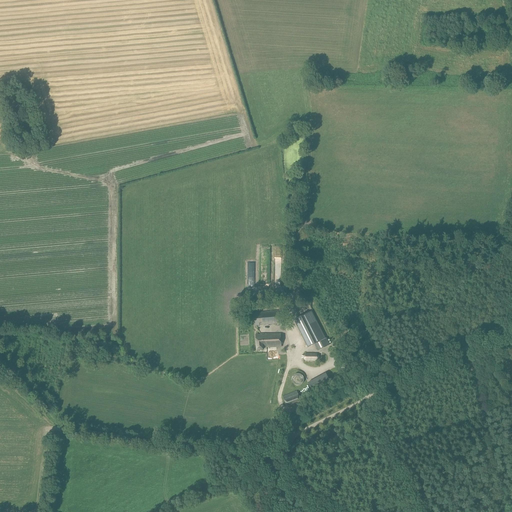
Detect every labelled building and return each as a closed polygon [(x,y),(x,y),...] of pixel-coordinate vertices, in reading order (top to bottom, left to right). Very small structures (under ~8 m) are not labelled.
[(255,325),(283,322),(282,310),(254,313),(255,325)] [(295,320),(309,346),(315,343),(319,350),(329,344),(326,339),(322,332),(320,333),(309,314),(295,320)] [(257,350),(263,350),(263,347),(281,347),(280,334),(256,335),(256,338),(257,350)] [(319,356),(317,353),(306,353),(302,356),(303,359),(305,361),(317,362),(319,359),(319,356)] [(293,379),(293,380),(293,381),(293,382),(294,382),(294,383),(294,384),(295,384),(296,385),(297,385),(297,386),(298,386),(299,386),(300,386),(301,386),(301,385),(302,385),(303,384),(304,383),(304,382),(305,381),(305,380),(305,379),(305,378),(304,378),(304,377),(304,376),(303,376),(303,375),(302,375),(301,375),(301,374),(300,374),(299,374),(298,374),(297,374),(297,375),(296,375),(295,376),(294,376),(294,377),(294,378),(293,378),(293,379)] [(321,381),(313,386),(319,395),(326,390),(321,381)] [(287,406),(300,401),(296,391),(283,397),(287,406)]
